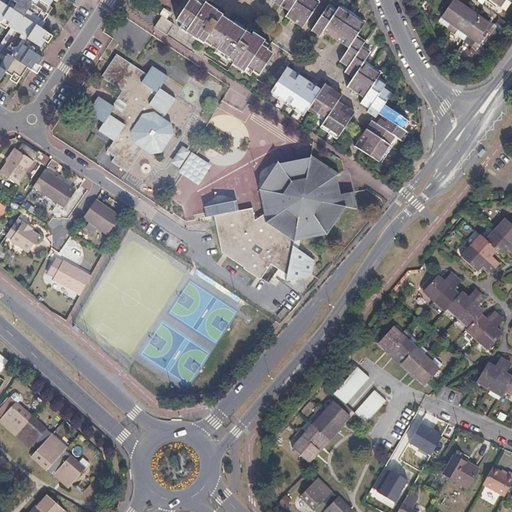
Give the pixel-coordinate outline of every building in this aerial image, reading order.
[(43,12),(47,6),(48,6),(52,0),(0,0),(0,80),(6,72),(12,77),(14,73),(21,77),(27,68),(30,70),(35,64),(38,66),(43,59),(36,54),(45,41),(42,39),(46,33),(41,29),(45,23),(43,22),(37,17),(41,11),(43,12)] [(245,32),(227,20),(221,16),(222,15),(217,12),(217,11),(205,3),(203,6),(197,2),(198,2),(196,1),(194,0),(190,0),(182,13),(178,18),(177,20),(178,21),(182,24),(182,25),(188,29),(186,32),(197,40),(198,39),(204,43),(205,42),(234,61),(232,64),(243,72),(246,68),(252,72),(253,70),(259,74),(272,54),(267,50),(267,49),(266,48),(261,45),(264,41),(252,33),(250,36),(247,34),(244,32),(245,32)] [(283,0),(280,6),(289,12),(296,0),(283,0)] [(296,0),(289,12),(286,16),(294,22),(302,28),(318,4),(312,0),(296,0)] [(459,29),(468,35),(476,41),(473,46),(477,48),(492,26),(480,18),(467,9),(455,0),(452,0),(442,17),(451,23),(448,28),(452,31),(456,34),(459,29)] [(149,8),(156,13),(161,6),(154,1),(149,8)] [(339,8),(364,24),(366,22),(340,5),(339,8)] [(323,31),(336,12),(327,7),(311,30),(320,36),(323,31)] [(337,10),(336,12),(323,31),(348,48),(355,38),(356,35),(364,24),(339,8),(337,10)] [(46,18),(48,15),(43,12),(41,11),(37,17),(43,22),(44,21),(46,18)] [(230,15),(227,20),(245,32),(248,27),(230,15)] [(173,24),(161,16),(158,21),(155,27),(166,35),(169,31),(173,24)] [(42,39),(45,41),(48,43),(51,38),(52,37),(46,33),(42,39)] [(276,43),(286,50),(293,40),(283,33),(276,43)] [(355,38),(348,48),(340,61),(348,67),(360,48),(362,46),(364,43),(355,38)] [(360,48),(348,67),(345,72),(353,78),(363,63),(365,61),(369,54),(360,48)] [(98,131),(114,141),(107,152),(114,157),(112,162),(127,172),(142,149),(151,154),(161,152),(173,135),(170,124),(162,118),(175,99),(159,89),(168,77),(152,66),(146,74),(116,55),(101,77),(122,91),(117,99),(126,105),(121,112),(114,107),(114,108),(98,97),(88,113),(103,123),(98,131)] [(363,63),(353,78),(347,87),(364,98),(376,79),(378,77),(380,74),(371,69),(363,63)] [(36,74),(40,68),(38,66),(35,64),(30,70),(31,71),(36,74)] [(279,77),(285,68),(281,65),(275,74),(279,77)] [(309,108),(321,90),(287,67),(271,91),(280,97),(288,103),(296,108),(304,114),(307,110),(309,108)] [(17,83),(21,77),(14,73),(12,77),(11,79),(17,83)] [(378,77),(376,79),(385,85),(386,83),(378,77)] [(376,79),(364,98),(360,103),(369,109),(383,88),(384,86),(385,85),(376,79)] [(317,114),(326,119),(337,101),(341,95),(333,90),(325,84),(321,90),(309,108),(317,114)] [(384,86),(383,88),(391,94),(393,91),(384,86)] [(383,88),(369,109),(367,112),(375,118),(378,113),(383,105),(391,94),(383,88)] [(337,101),(326,119),(324,121),(322,125),(330,130),(339,136),(355,112),(346,106),(337,101)] [(383,105),(378,113),(382,115),(402,129),(407,121),(383,105)] [(316,116),(317,114),(309,108),(307,110),(316,116)] [(402,129),(382,115),(376,124),(396,137),(398,139),(400,140),(406,131),(404,130),(402,129)] [(396,137),(376,124),(371,121),(366,129),(390,146),(396,137)] [(330,130),(322,125),(320,127),(329,133),(330,130)] [(390,146),(366,129),(360,138),(355,146),(379,162),(384,154),(390,146)] [(337,139),(339,136),(330,130),(329,133),(337,139)] [(19,185),(36,162),(19,149),(1,172),(19,185)] [(178,171),(199,184),(211,163),(190,151),(178,171)] [(270,263),(278,269),(286,275),(286,280),(297,279),(311,277),(313,261),(297,249),(299,241),(326,235),(324,233),(343,207),(346,207),(356,209),(352,192),(340,195),(338,196),(334,178),(336,176),(339,174),(310,155),(310,158),(309,162),(281,167),(279,165),(277,162),(259,190),(264,214),(255,220),(252,209),(238,211),(235,212),(233,201),(204,208),(206,217),(214,216),(221,253),(243,267),(243,268),(259,279),(260,277),(270,263)] [(310,158),(279,165),(281,167),(309,162),(310,158)] [(64,185),(46,172),(33,190),(58,207),(66,196),(59,192),(64,185)] [(98,203),(86,221),(110,237),(122,220),(98,203)] [(324,233),(326,235),(346,207),(343,207),(324,233)] [(496,229),(511,243),(511,223),(507,218),(496,229)] [(14,225),(20,230),(24,224),(19,220),(14,225)] [(29,231),(30,228),(24,224),(20,230),(14,225),(6,237),(11,241),(10,242),(28,255),(40,239),(32,233),(29,231)] [(511,252),(511,243),(496,229),(487,240),(497,249),(502,254),(507,248),(511,252)] [(491,255),(497,249),(487,240),(481,235),(471,247),(495,267),(499,262),(491,255)] [(490,272),(495,267),(471,247),(461,257),(477,271),(482,265),(490,272)] [(80,297),(92,279),(65,262),(62,267),(55,262),(48,273),(55,277),(54,280),(80,297)] [(268,283),(278,269),(270,263),(260,277),(268,283)] [(424,290),(435,301),(456,278),(451,273),(444,281),(438,276),(424,290)] [(445,310),(448,307),(459,295),(453,290),(461,282),(456,278),(435,301),(445,310)] [(448,307),(459,317),(480,294),(475,289),(468,297),(462,292),(459,295),(448,307)] [(459,317),(469,327),(480,314),(483,311),(477,306),(485,298),(480,294),(459,317)] [(467,329),(478,339),(499,316),(494,311),(487,319),(480,314),(469,327),(467,329)] [(499,316),(478,339),(488,349),(502,334),(496,328),(503,320),(499,316)] [(388,350),(391,353),(409,333),(406,330),(401,334),(393,327),(379,342),(388,350)] [(394,356),(402,363),(416,348),(409,341),(413,337),(409,333),(391,353),(394,356)] [(428,350),(413,337),(409,341),(424,355),(428,350)] [(410,370),(414,374),(432,354),(428,350),(424,355),(416,348),(402,363),(410,370)] [(0,353),(0,370),(8,360),(0,353)] [(432,354),(414,374),(418,377),(425,384),(439,369),(431,362),(436,357),(432,354)] [(440,361),(436,357),(431,362),(439,369),(440,361)] [(502,395),(505,389),(511,378),(511,376),(506,373),(511,364),(501,358),(495,367),(488,363),(478,381),(502,395)] [(346,405),(350,401),(354,396),(358,392),(362,387),(366,383),(370,379),(358,368),(354,372),(350,376),(346,381),(342,386),(338,390),(334,394),(346,405)] [(371,420),(375,415),(379,411),(383,406),(387,402),(375,391),(371,396),(367,400),(363,405),(359,409),(355,413),(367,424),(371,420)] [(36,459),(60,481),(63,483),(69,488),(85,470),(64,451),(66,448),(10,398),(0,410),(0,415),(4,419),(1,423),(27,446),(26,449),(36,459)] [(342,426),(350,417),(334,403),(327,410),(322,406),(319,409),(316,413),(321,417),(314,426),(307,433),(302,429),(299,432),(296,436),(301,440),(293,449),(309,463),(317,454),(320,451),(323,447),(330,440),(337,432),(340,428),(342,426)] [(443,436),(423,423),(411,443),(430,456),(443,436)] [(443,475),(450,478),(460,460),(454,456),(443,475)] [(460,460),(450,478),(467,488),(479,469),(470,464),(469,465),(460,460)] [(508,475),(493,467),(483,484),(505,497),(511,484),(511,473),(509,472),(508,475)] [(410,481),(389,470),(377,491),(397,503),(410,481)] [(334,491),(318,478),(299,497),(313,511),(314,511),(315,511),(316,511),(354,511),(357,510),(340,494),(337,497),(332,492),(334,491)] [(411,490),(403,504),(398,511),(416,511),(412,509),(419,496),(411,490)] [(47,495),(32,511),(62,511),(64,510),(47,495)]
